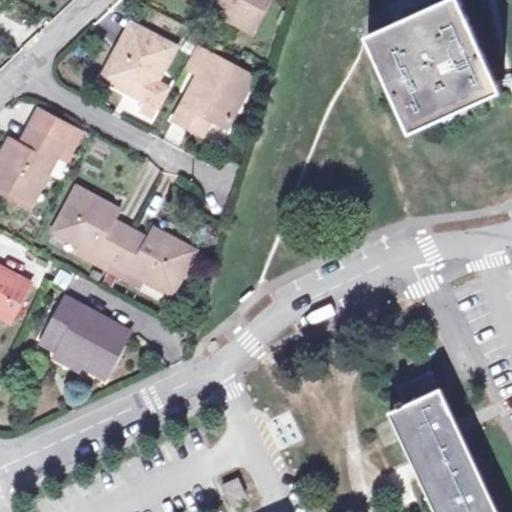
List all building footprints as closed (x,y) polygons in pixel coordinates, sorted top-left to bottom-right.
[(200,0),(200,2),(193,15),(235,38),(256,0),(200,0)] [(415,130),(507,91),(467,0),(448,0),(426,10),(411,16),(372,32),(415,130)] [(408,8),(411,16),(426,10),(422,2),(414,5),(408,8)] [(128,105),(138,111),(167,58),(123,33),(93,87),(128,105)] [(200,126),(211,130),(219,134),(241,84),(188,60),(179,78),(188,82),(166,129),(193,141),(200,126)] [(138,111),(128,105),(121,118),(131,123),(138,111)] [(13,151),(7,148),(0,161),(0,200),(26,214),(62,148),(68,151),(76,136),(39,116),(31,131),(26,128),(13,151)] [(200,126),(193,141),(205,145),(211,130),(200,126)] [(51,238),(112,271),(128,243),(104,230),(110,219),(112,216),(75,196),(51,238)] [(128,243),(133,233),(110,219),(104,230),(128,243)] [(150,242),(133,233),(128,243),(145,253),(150,242)] [(128,243),(112,271),(169,303),(193,259),(152,238),(150,242),(145,253),(128,243)] [(0,322),(8,327),(28,290),(0,274),(0,322)] [(64,307),(45,347),(60,355),(57,361),(93,382),(118,338),(64,307)] [(424,511),(493,511),(457,435),(427,374),(386,392),(390,400),(383,403),(388,413),(380,417),(424,511)] [(231,501),(248,495),(241,477),(225,483),(231,501)]
